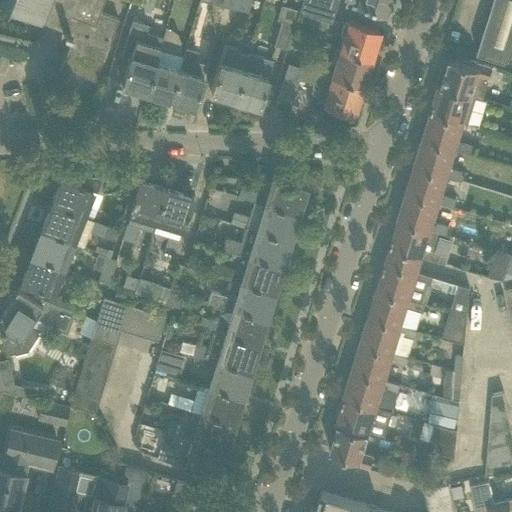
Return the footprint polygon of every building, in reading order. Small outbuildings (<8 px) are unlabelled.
[(0,0),(0,7),(44,25),(46,18),(75,30),(59,70),(60,70),(61,67),(93,79),(117,19),(98,11),(102,0),(0,0)] [(249,0),(235,0),(234,8),(247,11),(249,0)] [(335,9),(307,0),(305,0),(300,0),(297,12),(331,22),(335,9)] [(307,0),(335,9),(337,0),(307,0)] [(344,0),(384,12),(387,0),(344,0)] [(511,0),(492,0),(476,52),(505,61),(511,53),(511,0)] [(285,48),(292,23),(297,8),(281,4),(276,19),(280,21),(273,45),(285,48)] [(145,90),(158,48),(162,37),(145,31),(147,24),(133,20),(133,19),(131,19),(131,21),(124,45),(132,47),(121,83),(145,90)] [(379,31),(359,25),(344,20),(340,32),(344,34),(339,48),(370,58),(379,31)] [(306,50),(321,54),(324,43),(309,39),(306,50)] [(234,98),(246,60),(247,54),(238,52),(237,47),(224,44),(210,91),(234,98)] [(362,85),(370,58),(339,48),(336,47),(332,59),(336,60),(331,75),(362,85)] [(169,97),(182,55),(158,48),(145,90),(169,97)] [(184,48),(182,55),(169,97),(193,105),(205,64),(193,60),(195,51),(184,48)] [(258,106),(270,67),(272,59),(248,52),(247,54),(246,60),(234,98),(258,106)] [(493,66),(486,64),(467,58),(466,63),(449,58),(441,84),(439,84),(472,94),(479,74),(489,77),(493,66)] [(362,85),(331,75),(287,61),(274,105),(288,110),(299,77),(312,81),(311,82),(312,82),(312,87),(312,91),(316,98),(319,100),(323,103),(354,112),(362,85)] [(487,99),(472,94),(439,84),(431,111),(463,120),(479,125),(487,99)] [(456,142),(463,120),(431,111),(423,138),(454,148),(471,153),(473,144),(462,141),(461,144),(456,142)] [(448,170),(454,148),(423,138),(415,165),(446,175),(462,180),(465,172),(454,169),(453,172),(448,170)] [(440,196),(446,175),(415,165),(407,192),(438,201),(438,202),(454,207),(457,197),(446,194),(445,197),(440,196)] [(71,182),(59,177),(59,178),(61,179),(51,204),(81,215),(90,191),(91,191),(92,190),(96,192),(102,179),(74,174),(71,182)] [(272,177),(272,178),(274,178),(266,204),(296,213),(303,187),(305,188),(306,187),(272,177)] [(153,232),(165,188),(140,181),(140,179),(139,178),(128,211),(141,215),(137,228),(153,232)] [(241,185),(238,197),(254,201),(256,189),(241,185)] [(191,195),(165,188),(153,232),(180,240),(192,195),(191,194),(191,195)] [(432,223),(438,202),(438,201),(407,192),(398,218),(443,232),(446,233),(449,224),(438,221),(437,224),(432,223)] [(76,226),(81,215),(51,204),(41,229),(70,241),(76,226)] [(287,239),(296,213),(266,204),(258,230),(287,239)] [(247,226),(250,215),(234,210),(231,221),(245,226),(247,226)] [(437,251),(443,232),(398,218),(390,245),(422,255),(438,260),(441,252),(437,251)] [(104,236),(107,226),(93,220),(89,230),(104,236)] [(133,241),(137,228),(124,224),(120,237),(133,241)] [(258,230),(247,226),(245,226),(240,241),(225,236),(222,247),(250,256),(279,265),(287,239),(258,230)] [(60,266),(70,241),(41,229),(31,255),(60,266)] [(417,271),(422,255),(390,245),(377,289),(409,298),(409,297),(422,301),(427,283),(431,284),(433,276),(417,271)] [(511,276),(511,253),(503,279),(511,276)] [(50,292),(60,266),(31,255),(21,279),(19,278),(19,280),(50,292)] [(271,291),(279,265),(250,256),(242,282),(271,291)] [(232,269),(216,264),(212,275),(229,280),(232,269)] [(263,317),(271,291),(242,282),(237,298),(210,290),(207,300),(234,308),(263,317)] [(469,287),(458,284),(450,310),(457,312),(467,313),(469,287)] [(29,325),(35,316),(65,328),(72,309),(32,293),(30,296),(16,287),(0,311),(0,327),(4,330),(0,336),(5,354),(27,349),(38,331),(29,325)] [(425,302),(422,301),(409,297),(409,298),(377,289),(369,315),(400,325),(401,324),(416,329),(422,310),(423,311),(425,302)] [(117,327),(125,302),(101,295),(90,335),(115,343),(120,327),(117,327)] [(131,330),(138,306),(125,302),(117,327),(120,327),(131,330)] [(143,334),(151,309),(138,306),(131,330),(143,334)] [(255,343),(263,317),(234,308),(226,334),(255,343)] [(164,313),(151,309),(143,334),(156,338),(164,313)] [(464,343),(467,313),(457,312),(450,310),(442,337),(464,343)] [(417,329),(416,329),(401,324),(400,325),(369,315),(361,341),(393,351),(393,350),(399,328),(404,330),(403,334),(415,337),(417,329)] [(215,331),(218,321),(202,317),(199,326),(215,331)] [(247,370),(255,343),(226,334),(218,361),(247,370)] [(111,356),(115,343),(90,335),(86,349),(111,356)] [(206,357),(209,346),(193,341),(189,352),(206,357)] [(409,355),(393,350),(393,351),(361,341),(352,369),(384,379),(384,378),(391,356),(396,357),(395,361),(406,364),(409,355)] [(155,366),(180,373),(186,355),(160,347),(155,366)] [(107,370),(111,356),(86,349),(82,363),(107,370)] [(462,370),(463,356),(455,355),(454,370),(462,370)] [(0,359),(0,388),(16,392),(29,395),(31,387),(13,383),(7,358),(0,359)] [(239,396),(247,370),(218,361),(210,387),(239,396)] [(103,384),(107,370),(82,363),(78,376),(103,384)] [(400,383),(384,378),(384,379),(352,369),(344,396),(376,406),(376,405),(383,382),(388,384),(387,388),(398,391),(400,383)] [(462,370),(454,370),(445,369),(444,386),(461,388),(462,370)] [(99,397),(103,384),(78,376),(73,390),(99,397)] [(460,400),(461,388),(444,386),(443,396),(460,400)] [(231,422),(239,396),(210,387),(202,413),(231,422)] [(95,411),(99,397),(73,390),(69,405),(95,411)] [(508,415),(502,391),(492,393),(490,419),(508,415)] [(191,409),(194,398),(178,394),(175,404),(191,409)] [(392,409),(376,405),(376,406),(344,396),(336,422),(368,432),(383,437),(392,409)] [(42,400),(38,418),(65,424),(69,406),(42,400)] [(430,409),(428,421),(454,428),(456,415),(430,409)] [(223,448),(231,422),(202,413),(194,439),(223,448)] [(511,429),(508,415),(490,419),(488,434),(511,429)] [(170,419),(167,430),(180,435),(181,435),(185,424),(170,419)] [(362,451),(368,432),(336,422),(336,423),(338,424),(329,451),(346,456),(345,460),(370,468),(374,455),(362,451)] [(0,511),(14,511),(25,461),(50,467),(56,439),(11,429),(2,468),(0,467),(0,511)] [(511,441),(511,433),(511,429),(488,434),(487,447),(511,441)] [(216,473),(223,448),(194,439),(181,435),(177,450),(162,446),(159,457),(186,466),(218,475),(218,474),(216,473)] [(434,451),(454,457),(455,446),(438,441),(434,451)] [(511,454),(511,441),(487,447),(486,460),(511,454)] [(511,454),(486,460),(485,474),(511,468),(511,454)] [(58,467),(48,510),(57,511),(66,511),(68,506),(69,499),(91,504),(89,511),(119,511),(123,497),(138,501),(146,469),(125,464),(121,481),(98,476),(93,494),(93,496),(71,491),(76,471),(58,467)] [(196,504),(201,487),(177,480),(172,497),(196,504)] [(511,511),(511,496),(493,501),(488,480),(470,484),(475,511),(511,511)] [(455,511),(453,499),(449,482),(423,488),(428,511),(393,511),(322,490),(314,511),(455,511)]
